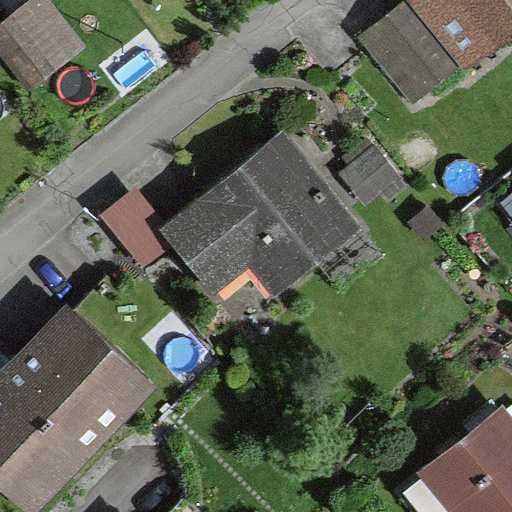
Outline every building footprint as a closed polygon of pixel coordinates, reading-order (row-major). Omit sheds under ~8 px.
[(28,0),(0,22),(0,54),(25,88),(78,47),(42,0),(28,0)] [(511,0),(401,0),(358,35),(410,100),(484,40),(487,41),(511,20),(511,0)] [(295,179),(265,141),(158,225),(196,273),(235,242),(242,251),(251,243),(283,283),(350,229),(304,171),(295,179)] [(371,149),(347,167),(369,194),(375,189),(383,199),(399,186),(371,149)] [(135,386),(61,315),(0,379),(0,470),(29,498),(135,386)] [(511,511),(511,432),(496,412),(495,413),(487,402),(459,425),(467,435),(397,490),(414,511),(511,511)]
